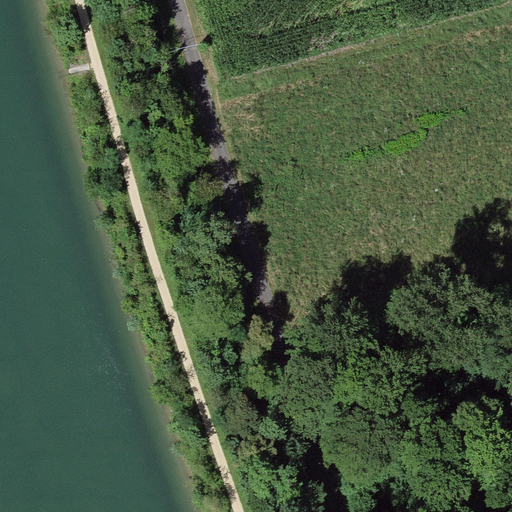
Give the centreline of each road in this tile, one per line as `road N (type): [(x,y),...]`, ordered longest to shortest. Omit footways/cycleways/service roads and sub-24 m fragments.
road 1 (track): [(79,0),(126,173),(239,511)]
road 2 (track): [(181,0),(339,511)]
